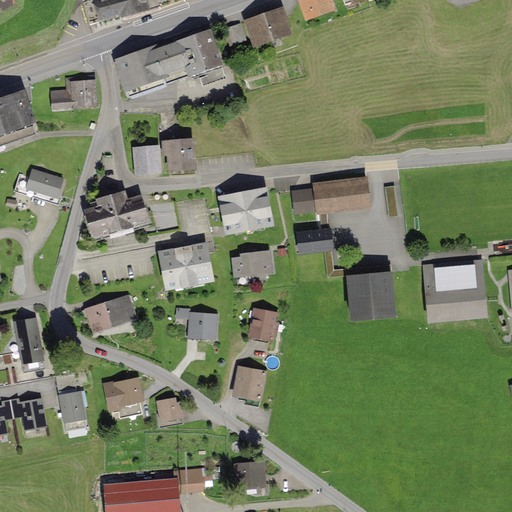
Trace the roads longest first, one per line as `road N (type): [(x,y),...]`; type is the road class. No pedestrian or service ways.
road 1 (unclassified): [(105,123),(115,132),(120,168),(134,182),(511,151)]
road 2 (tertiary): [(355,511),(156,371),(69,334),(59,300)]
road 3 (tertiary): [(59,300),(105,123)]
road 4 (primary): [(98,48),(234,0)]
